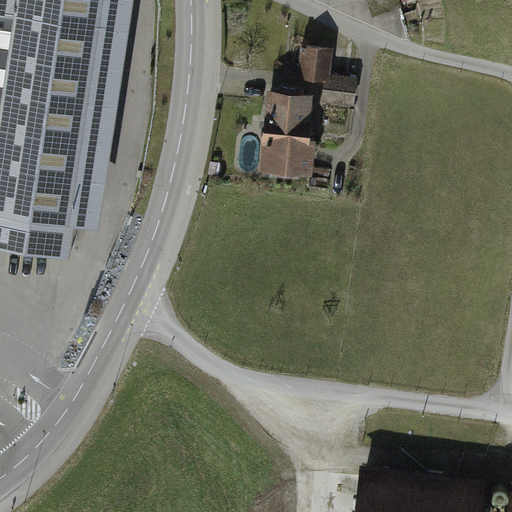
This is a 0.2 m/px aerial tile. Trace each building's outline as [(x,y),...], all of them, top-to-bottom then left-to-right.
[(0,0),(0,237),(65,248),(69,217),(99,221),(132,0),(0,0)] [(368,0),(373,15),(419,1),(418,0),(368,0)] [(332,50),(301,47),(298,79),(325,82),(323,103),(354,106),(356,81),(329,78),(332,50)] [(312,95),(266,91),(262,139),(266,139),(263,169),(313,173),(316,140),(308,139),(312,95)] [(360,467),(354,511),(511,511),(511,491),(484,489),(485,481),(360,467)]
